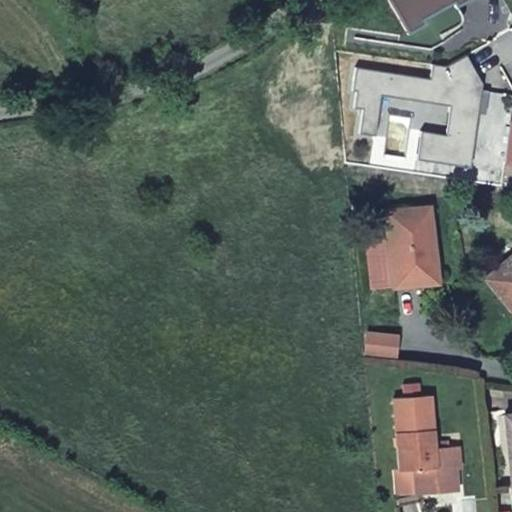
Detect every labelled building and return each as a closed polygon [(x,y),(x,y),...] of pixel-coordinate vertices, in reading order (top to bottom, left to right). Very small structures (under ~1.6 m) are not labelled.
[(387,0),(403,28),(422,18),(420,14),(445,0),(451,0),(452,2),(455,0),(387,0)] [(417,126),(413,154),(467,162),(474,108),(478,84),(478,79),(462,50),(442,61),(429,59),(426,74),(353,64),(349,87),(353,88),(352,104),(360,105),(358,116),(374,118),(378,92),(447,101),(442,129),(417,126)] [(485,85),(478,84),(474,108),(481,109),(485,85)] [(374,118),(358,116),(357,130),(373,132),(374,118)] [(511,118),(507,118),(500,156),(511,158),(511,118)] [(383,209),(391,282),(433,278),(426,205),(383,209)] [(511,239),(477,266),(511,309),(511,239)] [(416,483),(456,479),(453,458),(461,457),(459,437),(433,440),(430,421),(427,389),(389,394),(392,425),(397,464),(413,463),(416,483)] [(456,487),(456,479),(416,483),(417,491),(456,487)]
